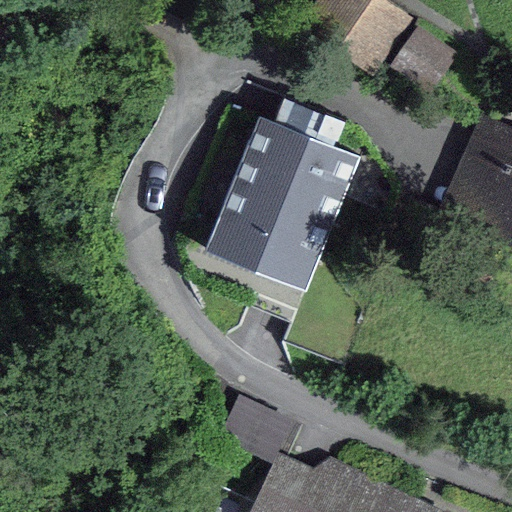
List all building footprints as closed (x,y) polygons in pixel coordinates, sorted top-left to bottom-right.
[(369,80),(410,19),(381,0),(314,0),(294,30),(369,80)] [(454,56),(416,27),(385,67),(424,97),(454,56)] [(511,131),(477,117),(432,220),(511,254),(511,131)] [(337,131),(306,118),(296,141),(248,121),(189,258),(293,302),(352,165),(327,154),(337,131)] [(217,439),(264,471),(245,511),(437,511),(317,455),(308,474),(271,457),(288,421),(236,397),(217,439)]
